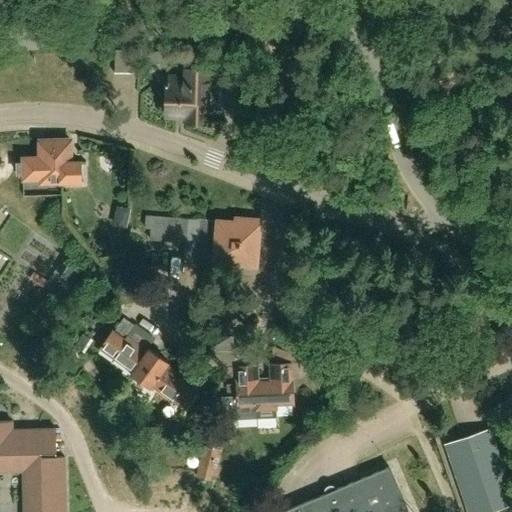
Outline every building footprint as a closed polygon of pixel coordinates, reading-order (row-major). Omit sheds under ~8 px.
[(140,50),(115,49),(114,73),(139,74),(140,50)] [(146,62),(161,62),(161,52),(146,52),(146,62)] [(208,122),(210,69),(185,68),(185,76),(168,76),(167,116),(185,117),(185,121),(208,122)] [(72,162),(71,139),(40,141),(41,156),(23,157),(24,163),(18,163),(18,173),(24,173),(24,179),(41,178),(41,182),(82,180),(81,161),(72,162)] [(210,266),(213,221),(153,217),(151,240),(184,242),(183,264),(210,266)] [(256,264),(259,219),(235,217),(235,221),(217,220),(215,262),(256,264)] [(82,289),(91,276),(70,262),(61,275),(82,289)] [(148,351),(131,338),(129,341),(112,329),(101,346),(135,370),(148,351)] [(169,360),(151,348),(148,351),(135,370),(132,374),(150,387),(153,383),(186,406),(198,390),(186,381),(188,378),(167,363),(169,360)] [(292,380),(291,363),(270,364),(271,381),(258,382),(257,364),(237,365),(238,383),(237,383),(237,394),(221,395),(222,419),(257,417),(257,409),(277,408),(277,404),(295,403),(294,380),(292,380)] [(0,511),(66,511),(65,456),(56,456),(56,427),(12,428),(12,420),(0,420),(0,511)] [(468,511),(488,511),(511,504),(511,492),(494,440),(466,449),(463,438),(446,444),(468,511)] [(399,511),(404,510),(386,467),(336,489),(333,486),(331,486),(329,487),(327,488),(326,491),(325,493),(280,511),(399,511)]
